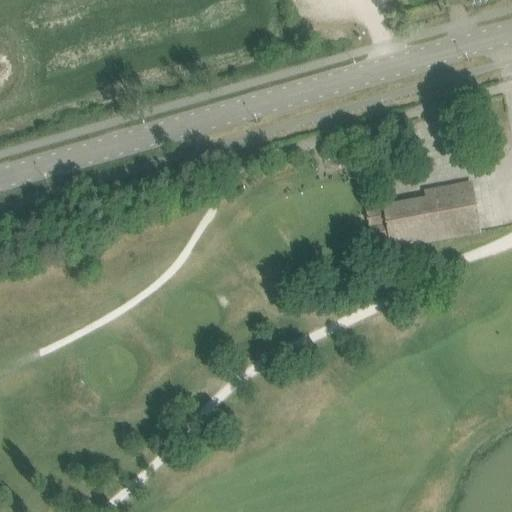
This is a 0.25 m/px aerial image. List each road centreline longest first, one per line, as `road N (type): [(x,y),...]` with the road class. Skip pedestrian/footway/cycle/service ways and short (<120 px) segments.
road 1 (tertiary): [(0,177),(511,32)]
road 2 (track): [(102,511),(237,379),(511,238)]
